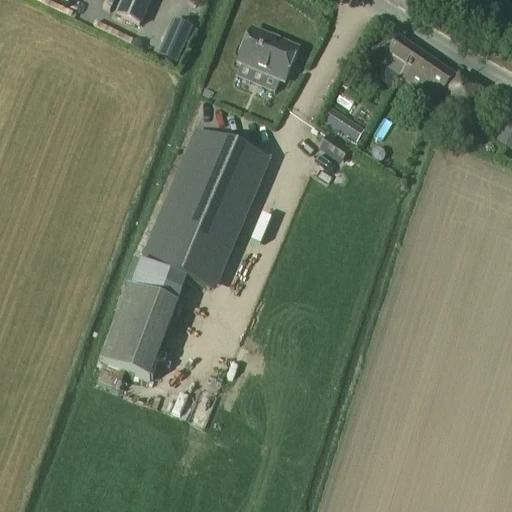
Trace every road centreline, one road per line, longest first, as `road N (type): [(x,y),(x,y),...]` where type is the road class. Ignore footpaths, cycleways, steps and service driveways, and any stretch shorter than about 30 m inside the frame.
road 1 (unknown): [(339,0),(293,76),(215,290)]
road 2 (unclassified): [(511,83),(380,7)]
